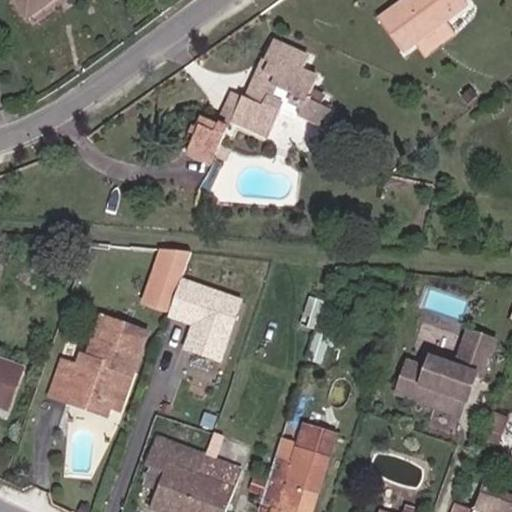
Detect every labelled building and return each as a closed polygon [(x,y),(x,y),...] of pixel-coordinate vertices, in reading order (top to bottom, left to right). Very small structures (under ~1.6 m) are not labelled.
[(14,0),(26,16),(48,0),(14,0)] [(392,45),(450,0),(381,0),(367,10),(392,45)] [(451,25),(420,45),(426,54),(457,33),(451,25)] [(235,92),(230,90),(219,114),(260,132),(272,100),(261,94),(267,84),(278,88),(276,97),(286,101),(283,109),(310,121),(318,101),(310,98),(312,92),(301,87),(307,73),(290,66),(297,52),(259,35),(252,50),(262,54),(250,82),(240,79),(235,92)] [(262,54),(252,50),(240,79),(250,82),(262,54)] [(219,114),(230,90),(218,85),(208,108),(219,114)] [(190,115),(182,135),(208,141),(214,124),(190,115)] [(208,141),(182,135),(175,150),(199,161),(203,154),(216,157),(220,143),(208,141)] [(139,306),(165,315),(185,257),(156,254),(139,306)] [(233,305),(181,288),(170,322),(190,329),(181,354),(213,365),(233,305)] [(316,335),(325,307),(310,303),(301,331),(316,335)] [(118,377),(129,380),(142,338),(97,323),(82,364),(78,362),(74,374),(58,369),(48,400),(62,405),(64,397),(105,412),(118,377)] [(321,370),(330,342),(315,337),(309,357),(307,366),(321,370)] [(493,346),(470,338),(457,373),(433,365),(429,378),(407,370),(398,397),(453,416),(466,378),(480,382),(493,346)] [(0,366),(0,409),(0,410),(14,372),(0,366)] [(118,377),(105,412),(116,416),(129,380),(118,377)] [(64,397),(62,405),(102,419),(105,412),(64,397)] [(277,465),(262,511),(311,511),(333,440),(304,432),(293,469),(277,465)] [(219,511),(192,501),(204,461),(152,439),(142,468),(161,478),(148,511),(219,511)] [(192,501),(219,511),(228,511),(244,475),(204,461),(192,501)] [(463,511),(511,511),(511,505),(486,496),(481,511),(465,506),(463,511)]
